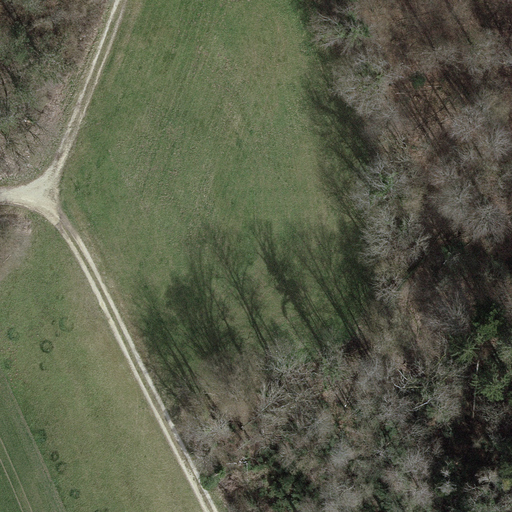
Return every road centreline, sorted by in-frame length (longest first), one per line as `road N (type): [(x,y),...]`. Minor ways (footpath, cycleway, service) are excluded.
road 1 (track): [(211,511),(45,191)]
road 2 (track): [(0,194),(45,191),(118,0)]
